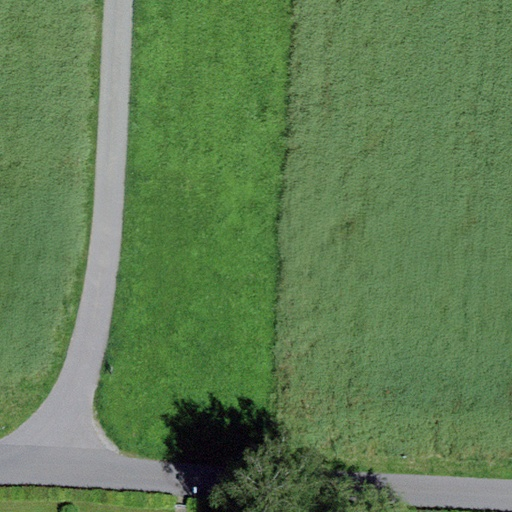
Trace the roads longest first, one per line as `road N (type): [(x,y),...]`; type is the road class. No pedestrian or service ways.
road 1 (unclassified): [(0,472),(511,496)]
road 2 (track): [(59,472),(110,232),(120,0)]
